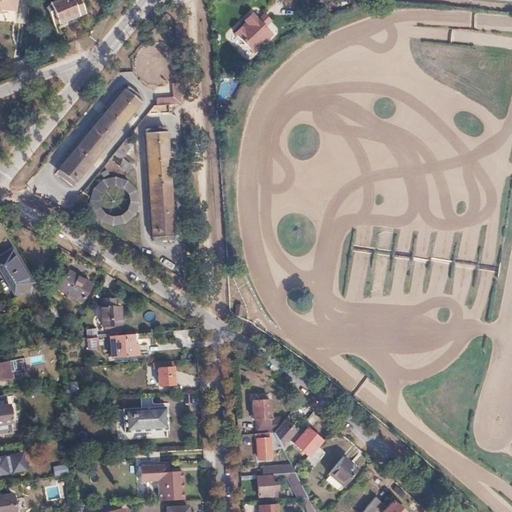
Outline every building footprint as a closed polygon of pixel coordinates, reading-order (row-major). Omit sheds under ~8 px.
[(0,0),(0,13),(2,13),(3,10),(17,11),(18,0),(0,0)] [(54,3),(45,7),(48,15),(52,13),(56,23),(77,15),(76,13),(82,11),(77,0),(55,0),(53,1),(54,3)] [(307,13),(307,1),(295,1),(295,13),(307,13)] [(245,20),(234,33),(255,52),(274,31),(251,9),(243,18),(245,20)] [(124,89),(58,170),(74,182),(139,102),(124,89)] [(176,96),(154,95),(153,112),(176,112),(176,96)] [(166,132),(146,134),(153,237),(173,236),(166,132)] [(126,137),(108,158),(126,172),(130,167),(120,158),(132,143),(126,137)] [(137,199),(116,192),(118,186),(123,188),(125,182),(100,174),(87,216),(125,228),(131,209),(133,210),(137,199)] [(9,252),(0,257),(0,270),(12,292),(27,283),(9,252)] [(67,270),(57,288),(79,302),(80,300),(86,303),(95,288),(89,285),(90,283),(67,270)] [(50,300),(41,315),(60,317),(50,300)] [(119,306),(99,307),(100,325),(121,324),(119,306)] [(155,320),(152,311),(143,314),(147,323),(155,320)] [(137,333),(109,335),(111,355),(138,353),(137,333)] [(98,337),(87,338),(88,346),(99,346),(98,337)] [(33,357),(35,365),(45,363),(43,355),(33,357)] [(0,379),(10,378),(7,360),(0,361),(0,379)] [(172,360),(147,362),(147,368),(156,367),(158,384),(173,383),(172,360)] [(77,387),(62,389),(63,397),(78,396),(77,387)] [(3,393),(0,393),(0,431),(10,430),(8,420),(9,419),(6,402),(5,402),(3,393)] [(268,398),(251,399),(253,418),(254,418),(255,432),(273,431),(283,419),(279,416),(270,417),(268,398)] [(166,405),(123,408),(124,431),(166,428),(166,405)] [(283,419),(273,431),(281,447),(288,439),(283,434),(291,424),(284,418),(283,419)] [(288,439),(307,455),(321,439),(302,422),(288,439)] [(265,436),(254,437),(256,457),(267,457),(265,436)] [(53,444),(39,446),(43,462),(57,460),(53,444)] [(318,463),(325,452),(319,447),(311,458),(318,463)] [(341,456),(326,473),(341,485),(352,471),(346,466),(349,462),(341,456)] [(55,476),(68,473),(66,463),(52,466),(55,476)] [(290,463),(260,465),(261,474),(288,472),(294,471),(290,463)] [(158,500),(183,498),(181,470),(166,471),(166,464),(138,466),(139,481),(157,480),(158,500)] [(294,471),(288,472),(300,497),(307,496),(294,471)] [(272,475),(257,475),(258,495),(273,494),(272,475)] [(15,511),(11,492),(0,494),(0,511),(15,511)] [(374,496),(360,511),(370,511),(380,502),(374,496)] [(403,511),(391,501),(380,511),(403,511)]
